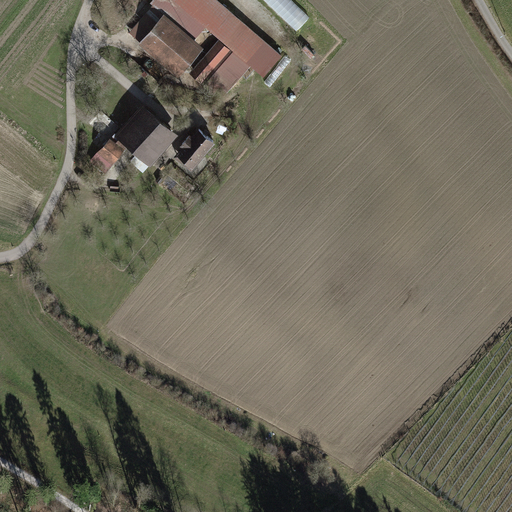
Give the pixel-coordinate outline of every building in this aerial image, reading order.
[(216,0),(174,0),(222,40),(237,52),(257,69),(259,73),(278,52),(216,0)] [(204,47),(163,12),(135,45),(176,80),(204,47)] [(222,40),(192,74),(207,87),(213,79),(237,52),(222,40)] [(213,79),(227,91),(241,75),(247,81),(257,69),(237,52),(213,79)] [(142,106),(115,137),(152,169),(179,138),(142,106)] [(199,134),(177,160),(193,173),(214,147),(199,134)] [(108,144),(94,162),(108,174),(122,156),(108,144)]
